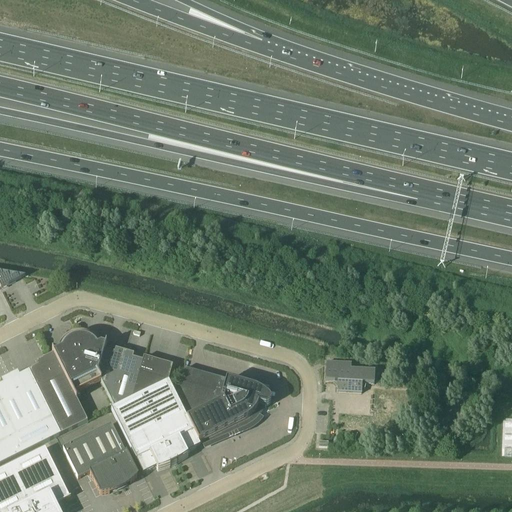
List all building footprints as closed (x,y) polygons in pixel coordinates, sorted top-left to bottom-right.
[(0,289),(1,290),(8,287),(25,278),(13,276),(0,274),(0,289)] [(93,367),(92,367),(86,354),(101,347),(100,345),(98,343),(97,342),(95,340),(92,339),(90,338),(89,337),(87,337),(85,336),(84,336),(82,336),(80,336),(78,336),(75,336),(73,337),(71,337),(69,339),(68,339),(66,341),(64,342),(62,344),(61,345),(60,346),(59,348),(58,350),(58,352),(57,354),(54,355),(74,396),(100,383),(94,370),(93,367)] [(97,376),(106,345),(105,345),(104,348),(101,347),(86,354),(92,367),(93,367),(94,370),(100,383),(97,376)] [(110,402),(124,353),(115,351),(114,355),(104,352),(106,345),(97,376),(100,383),(110,402)] [(76,401),(77,401),(74,396),(54,355),(52,353),(51,353),(53,356),(36,364),(38,368),(28,372),(60,437),(87,423),(76,401)] [(142,363),(132,360),(133,356),(124,353),(110,402),(114,410),(131,402),(142,363)] [(143,396),(168,384),(168,383),(172,367),(143,359),(142,363),(131,402),(143,396)] [(374,385),(374,372),(350,370),(351,365),(326,364),(325,383),(334,383),(335,385),(337,386),(336,393),(361,395),(362,385),(374,385)] [(175,399),(198,445),(201,443),(203,447),(247,427),(252,425),(256,421),(260,417),(262,412),(264,408),(265,408),(268,408),(270,406),(270,403),(270,400),(268,398),(265,396),(261,393),(258,391),(254,390),(251,389),(247,388),(245,387),(239,386),(237,385),(184,370),(175,399)] [(0,466),(60,437),(28,372),(19,377),(17,373),(0,382),(2,385),(0,386),(0,405),(15,435),(0,442),(0,466)] [(198,445),(175,399),(173,408),(172,408),(168,384),(143,396),(168,447),(150,456),(156,469),(158,473),(160,472),(165,470),(169,468),(170,469),(171,468),(176,466),(177,465),(181,462),(185,459),(188,458),(186,454),(200,448),(198,445)] [(142,476),(156,469),(150,456),(168,447),(143,396),(131,402),(114,410),(111,412),(142,476)] [(0,442),(15,435),(0,405),(0,442)] [(137,478),(111,426),(63,450),(77,480),(77,481),(90,475),(100,496),(105,496),(109,495),(112,494),(115,493),(118,492),(120,491),(123,489),(126,488),(128,486),(130,484),(133,481),(137,478)] [(69,499),(45,450),(0,472),(0,511),(56,511),(54,507),(70,499),(70,498),(69,499)]
